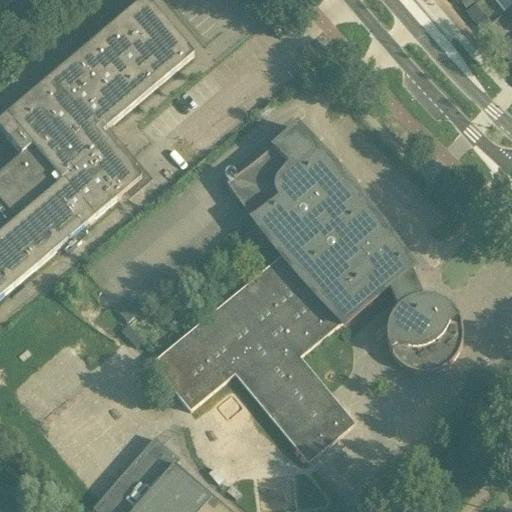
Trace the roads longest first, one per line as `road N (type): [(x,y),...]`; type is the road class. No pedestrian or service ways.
road 1 (tertiary): [(352,0),(511,171)]
road 2 (tertiary): [(511,132),(387,0)]
